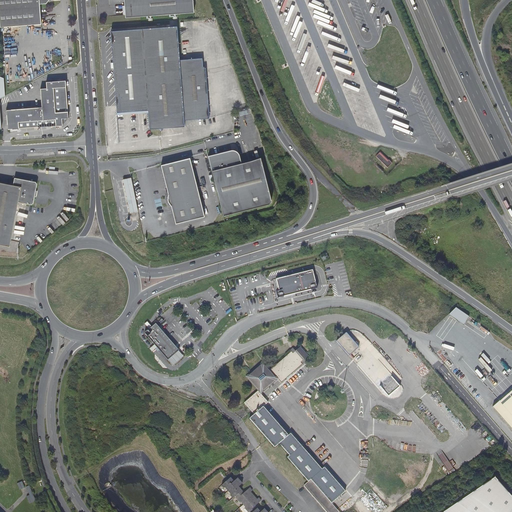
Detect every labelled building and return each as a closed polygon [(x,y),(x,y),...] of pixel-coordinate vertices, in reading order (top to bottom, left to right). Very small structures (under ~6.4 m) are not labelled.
[(0,0),(0,26),(41,24),(41,17),(40,4),(47,3),(50,0),(0,0)] [(123,0),(124,9),(124,14),(124,17),(193,12),(192,0),(123,0)] [(182,64),(179,64),(179,60),(177,26),(110,31),(116,113),(148,110),(149,122),(208,118),(205,68),(202,68),(183,69),(182,64)] [(182,64),(183,69),(202,68),(202,58),(179,60),(179,64),(182,64)] [(42,107),(6,110),(8,129),(62,124),(62,118),(68,118),(65,80),(46,82),(47,88),(41,88),(42,107)] [(208,118),(149,122),(149,129),(184,126),(183,120),(208,118)] [(237,152),(230,154),(228,153),(227,154),(224,153),(208,157),(224,215),(270,204),(272,201),(261,158),(240,157),(238,153),(237,152)] [(379,153),(376,157),(387,168),(392,163),(389,160),(387,161),(379,153)] [(189,157),(161,165),(169,193),(168,199),(169,201),(172,205),(176,223),(205,216),(189,157)] [(0,244),(9,246),(18,202),(31,204),(33,203),(36,184),(35,182),(14,178),(13,185),(0,182),(0,244)] [(132,203),(136,202),(131,178),(127,179),(123,179),(128,204),(132,203)] [(132,203),(128,204),(130,213),(134,212),(138,211),(136,202),(132,203)] [(317,288),(312,270),(276,279),(279,291),(276,292),(277,298),(317,288)] [(148,330),(143,334),(153,345),(151,346),(156,352),(158,351),(166,360),(178,351),(154,324),(150,328),(148,326),(146,328),(148,330)] [(346,333),(336,341),(349,356),(359,347),(346,333)] [(339,511),(337,510),(351,498),(324,467),(322,469),(291,433),(288,435),(263,407),(268,402),(261,394),(278,379),(281,383),(302,364),(301,363),(303,361),(308,356),(300,347),(295,351),(294,350),(291,352),(270,370),(268,369),(252,383),(258,390),(244,403),(246,405),(251,411),(254,414),(249,419),(274,447),(279,443),(289,455),(287,457),(308,482),(303,486),(326,511),(339,511)] [(178,351),(166,360),(172,367),(183,357),(178,351)] [(252,383),(268,369),(263,362),(246,376),(252,383)] [(511,390),(508,394),(493,407),(511,428),(511,390)] [(319,419),(317,417),(313,412),(307,405),(299,411),(311,425),(319,419)] [(511,511),(511,496),(495,477),(443,511),(511,511)] [(231,495),(233,498),(235,497),(240,503),(242,502),(244,505),(246,507),(245,508),(248,511),(266,511),(264,509),(260,511),(257,508),(255,506),(261,501),(259,498),(257,499),(254,496),(251,492),(252,491),(250,488),(244,493),(242,491),(238,487),(242,484),(240,481),(238,478),(234,481),(233,480),(231,478),(228,480),(222,485),(224,488),(225,487),(228,491),(231,495)] [(29,485),(26,486),(32,500),(35,499),(29,485)]
